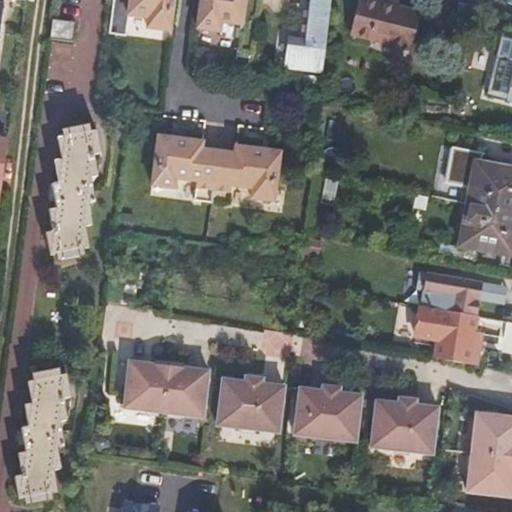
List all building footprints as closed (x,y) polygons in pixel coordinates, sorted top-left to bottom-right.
[(25,0),(2,0),(1,9),(24,12),(25,0)] [(112,0),(107,38),(124,40),(126,30),(128,11),(149,14),(148,24),(171,27),(174,0),(112,0)] [(259,11),(260,0),(197,0),(195,25),(220,29),(221,19),(241,22),(238,49),(253,51),(259,11)] [(287,0),(260,0),(259,11),(285,14),(287,0)] [(289,39),(285,68),(320,72),(322,56),(329,0),(310,0),(309,7),(305,7),(300,41),(289,39)] [(350,37),(408,51),(417,15),(358,2),(350,37)] [(51,20),(49,40),(70,43),(73,23),(51,20)] [(511,40),(503,39),(489,96),(511,101),(511,40)] [(44,234),(48,257),(87,249),(83,227),(90,226),(86,204),(93,203),(89,180),(96,178),(93,154),(98,153),(94,132),(56,139),(59,160),(53,162),(56,185),(51,187),(55,210),(47,211),(51,233),(44,234)] [(452,138),(421,132),(419,143),(449,149),(452,138)] [(212,204),(218,152),(203,150),(203,143),(159,137),(153,187),(175,189),(177,179),(199,182),(196,202),(212,204)] [(234,154),(218,152),(212,204),(228,205),(230,186),(252,189),(251,199),(274,202),(280,152),(235,146),(234,154)] [(470,204),(511,212),(511,169),(478,163),(456,159),(451,186),(470,189),(472,182),(474,182),(470,204)] [(511,212),(470,204),(461,248),(511,258),(511,212)] [(396,241),(393,252),(424,258),(427,247),(396,241)] [(477,317),(421,308),(416,338),(438,342),(435,360),(476,366),(479,347),(472,346),(477,317)] [(123,414),(163,418),(168,371),(129,366),(123,414)] [(168,371),(163,418),(203,422),(208,375),(168,371)] [(16,479),(20,501),(58,493),(54,470),(62,469),(58,447),(64,446),(60,421),(67,420),(63,399),(70,398),(66,376),(28,383),(32,406),(24,407),(27,428),(22,430),(25,454),(19,455),(22,477),(16,479)] [(280,437),(285,390),(223,383),(217,431),(280,437)] [(300,392),(294,439),(357,445),(362,398),(300,392)] [(376,403),(371,451),(434,457),(439,410),(376,403)] [(511,418),(476,415),(472,455),(511,459),(511,418)] [(511,459),(472,455),(467,495),(511,500),(511,459)]
